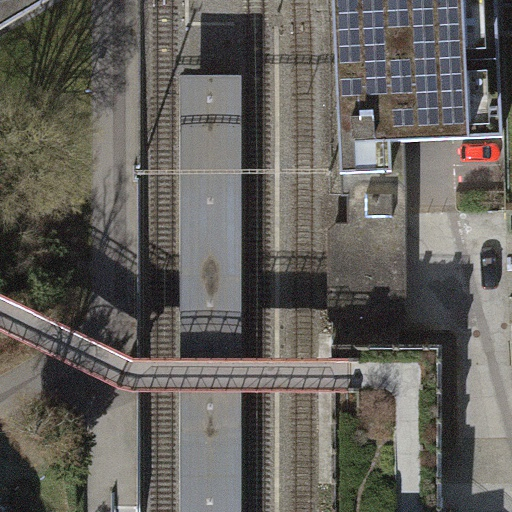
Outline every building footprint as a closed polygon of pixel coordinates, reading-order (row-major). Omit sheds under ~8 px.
[(0,0),(0,22),(38,0),(0,0)] [(333,0),(340,174),(392,172),(391,142),(405,142),(431,141),(479,139),(501,141),(499,36),(498,0),(333,0)] [(511,0),(498,0),(499,36),(511,36),(511,210),(507,210),(508,235),(511,235),(511,0)] [(243,511),(244,77),(179,77),(178,511),(243,511)] [(392,172),(340,174),(341,196),(348,196),(366,195),(366,218),(393,217),(408,217),(405,142),(391,142),(392,172)] [(408,317),(408,217),(393,217),(366,218),(366,195),(348,196),(348,223),(335,223),(328,231),(328,317),(336,325),(336,345),(399,345),(399,325),(408,317)] [(442,511),(442,482),(443,345),(399,345),(336,345),(332,345),(332,511),(442,511)]
